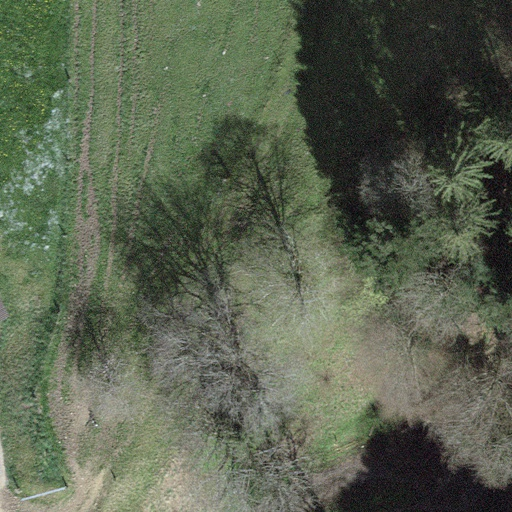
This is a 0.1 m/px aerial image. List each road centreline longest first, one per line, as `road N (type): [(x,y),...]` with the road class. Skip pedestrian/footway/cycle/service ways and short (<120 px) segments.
road 1 (track): [(316,0),(299,65),(73,503),(46,511)]
road 2 (track): [(462,511),(463,490),(443,455),(401,451),(351,467),(278,511)]
